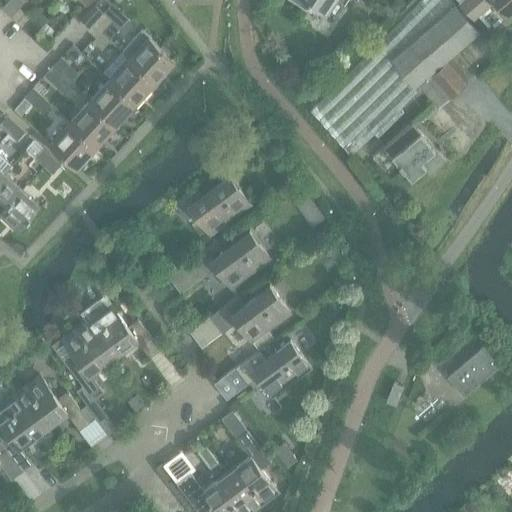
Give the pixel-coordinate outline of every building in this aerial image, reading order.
[(11,17),(26,0),(9,0),(2,8),(11,17)] [(326,12),(334,0),(339,0),(345,4),(347,0),(293,0),(307,9),(311,2),(326,12)] [(456,4),(452,0),(421,0),(312,110),(352,156),(375,133),(379,137),(404,111),(401,108),(418,91),(415,87),(391,59),(456,4)] [(394,0),(391,5),(401,12),(407,3),(402,0),(394,0)] [(490,0),(465,0),(461,4),(474,19),(492,2),(490,0)] [(511,0),(496,0),(510,15),(511,13),(511,0)] [(105,11),(96,3),(80,22),(88,29),(105,11)] [(391,59),(415,87),(480,32),(456,4),(391,59)] [(385,5),(381,12),(381,17),(388,21),(394,12),(385,5)] [(33,36),(49,18),(40,9),(23,28),(33,36)] [(102,31),(113,18),(105,11),(88,29),(96,37),(93,41),(102,49),(111,39),(102,31)] [(143,29),(123,50),(130,57),(156,80),(176,59),(173,56),(176,53),(163,42),(160,45),(143,29)] [(82,66),(87,60),(72,46),(66,53),(82,66)] [(122,50),(103,71),(110,78),(109,79),(135,103),(156,80),(130,57),(123,50),(122,50)] [(70,83),(79,73),(61,56),(52,66),(70,83)] [(448,61),(420,85),(439,107),(467,84),(448,61)] [(44,75),(62,91),(70,83),(52,66),(44,75)] [(115,124),(135,103),(109,79),(89,101),(115,124)] [(49,89),(39,80),(34,86),(43,95),(49,89)] [(42,112),(51,103),(33,87),(24,96),(42,112)] [(96,145),(115,124),(89,101),(70,121),(96,145)] [(8,115),(0,123),(0,124),(8,133),(17,123),(8,115)] [(70,121),(50,143),(76,167),(96,145),(70,121)] [(413,121),(384,146),(412,179),(427,166),(432,172),(446,160),(413,121)] [(17,141),(26,131),(17,123),(8,133),(17,141)] [(44,147),(35,157),(44,165),(53,156),(44,147)] [(0,153),(0,177),(6,171),(12,165),(0,153)] [(52,173),(61,164),(53,156),(44,165),(52,173)] [(24,188),(6,172),(13,164),(12,165),(6,171),(0,177),(0,210),(2,212),(24,188)] [(229,176),(228,176),(229,177),(205,195),(197,186),(174,202),(179,208),(186,219),(196,212),(211,231),(249,203),(229,176)] [(20,228),(42,205),(24,188),(2,212),(20,228)] [(319,206),(306,216),(314,226),(327,217),(319,206)] [(250,231),(225,250),(218,240),(195,257),(207,274),(217,266),(232,286),(270,259),(250,231)] [(171,259),(163,265),(167,269),(174,264),(171,259)] [(270,284),(246,304),(238,294),(215,311),(227,328),(238,321),(253,341),(269,329),(291,312),(270,284)] [(128,325),(110,301),(86,319),(114,358),(138,340),(150,357),(161,349),(138,318),(128,325)] [(180,308),(177,304),(172,303),(168,306),(168,311),(170,315),(175,316),(179,313),(180,308)] [(104,391),(92,374),(114,358),(86,319),(53,343),(93,399),(104,391)] [(275,337),(269,329),(253,341),(258,349),(259,349),(275,337)] [(291,340),(266,359),(259,349),(258,349),(235,366),(248,383),(258,376),(273,396),(311,367),(291,340)] [(483,345),(448,376),(465,395),(501,364),(483,345)] [(58,397),(40,373),(15,391),(44,430),(67,413),(79,429),(90,421),(67,390),(58,397)] [(44,430),(15,391),(0,401),(0,440),(22,471),(33,463),(21,446),(44,430)] [(140,410),(148,404),(140,392),(129,400),(137,412),(140,410)] [(237,438),(250,454),(227,472),(255,510),(279,492),(261,468),(271,461),(248,430),(237,438)] [(0,462),(12,479),(22,471),(0,440),(0,462)] [(214,503),(220,511),(251,511),(255,510),(227,472),(204,488),(192,472),(181,480),(204,511),(214,503)]
